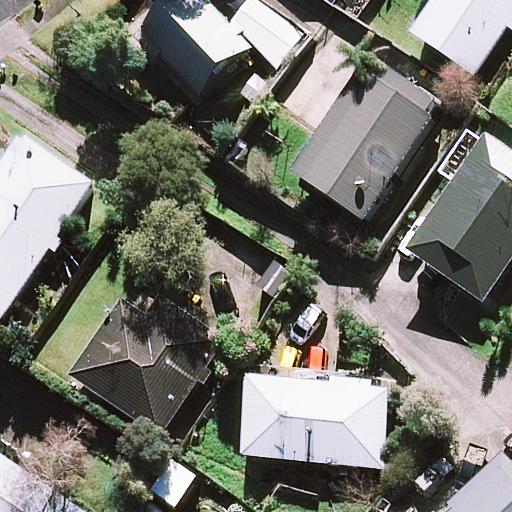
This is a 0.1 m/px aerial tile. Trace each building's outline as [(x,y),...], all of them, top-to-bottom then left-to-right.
[(304,36),(258,1),(232,25),(209,0),(200,0),(141,54),(160,77),(167,71),(201,111),(258,60),(276,74),(304,36)] [(511,37),(511,0),(447,0),(415,51),(478,91),(511,37)] [(447,127),(380,82),(303,198),(371,243),(447,127)] [(511,279),(511,168),(494,157),(418,274),(487,318),(511,279)] [(97,201),(36,158),(0,209),(0,335),(3,337),(97,201)] [(141,293),(76,394),(164,451),(229,351),(141,293)] [(387,481),(392,401),(258,392),(253,472),(387,481)] [(249,408),(218,405),(215,441),(247,443),(249,408)] [(71,511),(0,467),(0,511),(71,511)] [(511,511),(511,479),(509,477),(475,511),(511,511)]
